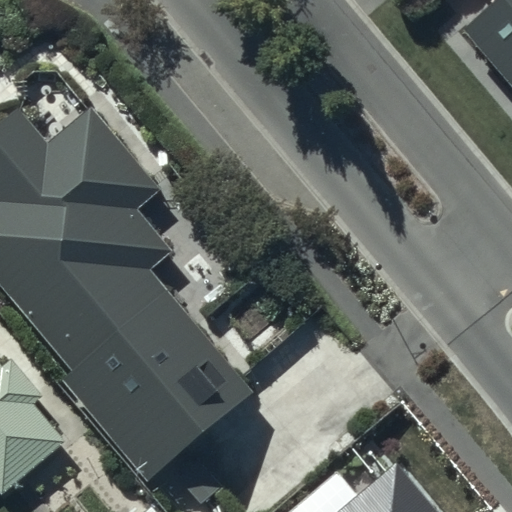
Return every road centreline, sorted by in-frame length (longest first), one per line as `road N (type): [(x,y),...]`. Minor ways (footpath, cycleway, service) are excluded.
road 1 (residential): [(426,286),(188,0)]
road 2 (residential): [(300,0),(494,234)]
road 3 (residential): [(511,388),(426,286)]
